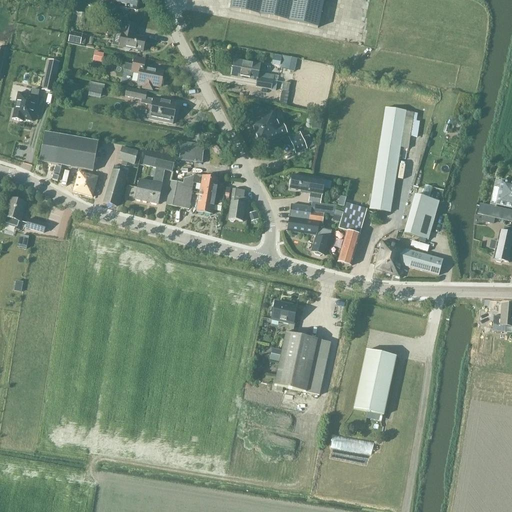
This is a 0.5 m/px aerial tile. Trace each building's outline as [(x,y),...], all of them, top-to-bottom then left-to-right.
[(99,0),(106,1),(106,3),(135,10),(137,0),(99,0)] [(323,0),(231,0),(230,10),(259,16),(317,29),(323,0)] [(115,32),(122,34),(119,47),(122,47),(124,51),(129,52),(132,49),(143,52),(146,38),(134,36),(136,26),(125,24),(125,25),(117,23),(115,32)] [(82,34),(70,32),(68,41),(80,44),(82,34)] [(104,54),(94,52),(92,61),(102,63),(104,54)] [(138,82),(142,83),(141,89),(152,92),(154,86),(161,87),(164,73),(144,69),(145,61),(134,59),(132,70),(140,72),(138,82)] [(295,62),(281,59),(280,67),(284,68),(283,69),(294,71),(295,62)] [(263,66),(259,65),(234,60),(231,75),(243,77),(243,79),(256,82),(255,88),(271,91),(274,76),(263,74),(262,78),(261,78),(263,66)] [(289,84),(283,82),(279,105),(285,106),(289,84)] [(126,88),(124,97),(141,101),(145,102),(145,99),(147,93),(126,88)] [(12,120),(22,122),(22,120),(32,122),(37,98),(38,91),(32,90),(30,96),(18,93),(12,120)] [(141,101),(140,104),(152,107),(150,119),(172,124),(176,104),(154,99),(153,100),(145,99),(145,102),(141,101)] [(376,168),(370,210),(390,214),(397,168),(400,148),(408,149),(410,137),(416,138),(419,122),(416,122),(417,115),(405,113),(385,110),(376,168)] [(283,125),(277,127),(272,114),(248,124),(258,147),(282,137),(281,137),(287,134),(283,125)] [(39,161),(82,168),(93,170),(98,141),(44,132),(39,161)] [(288,138),(295,155),(307,150),(307,149),(313,147),(308,136),(302,139),(300,133),(288,138)] [(202,164),(204,145),(181,142),(178,162),(202,164)] [(138,152),(121,147),(118,161),(122,162),(120,165),(127,167),(128,164),(134,165),(138,152)] [(176,157),(146,150),(142,166),(172,173),(176,157)] [(119,167),(114,166),(112,171),(112,170),(102,203),(116,208),(126,174),(118,172),(119,167)] [(79,172),(73,192),(92,198),(98,177),(79,172)] [(308,203),(311,203),(320,204),(323,189),(327,189),(329,182),(325,181),(293,175),(290,188),(309,191),(308,203)] [(183,184),(182,187),(193,189),(194,184),(201,185),(199,193),(215,196),(216,191),(218,180),(195,176),(194,176),(183,180),(183,184)] [(162,184),(138,179),(134,200),(157,205),(162,184)] [(511,208),(511,183),(501,181),(495,205),(511,208)] [(170,182),(165,206),(188,210),(193,189),(182,187),(183,184),(170,182)] [(242,223),(245,199),(243,198),(244,191),(232,189),(227,221),(242,223)] [(199,194),(196,213),(212,215),(213,206),(221,207),(222,202),(223,202),(223,199),(224,193),(224,192),(216,191),(215,196),(199,193),(199,194)] [(346,198),(339,196),(337,206),(343,208),(346,198)] [(427,240),(438,202),(415,196),(404,234),(427,240)] [(5,218),(3,224),(17,228),(19,222),(20,223),(26,204),(9,199),(4,218),(5,218)] [(336,207),(320,204),(311,203),(311,208),(291,205),(286,232),(315,236),(311,253),(313,253),(313,256),(320,258),(321,256),(324,256),(331,231),(321,229),(322,227),(323,215),(334,217),(336,207)] [(338,229),(346,232),(337,263),(350,267),(360,235),(359,235),(364,218),(366,218),(368,211),(345,204),(338,229)] [(480,204),(478,215),(484,216),(495,219),(500,220),(503,209),(480,204)] [(484,216),(483,222),(494,225),(495,219),(484,216)] [(43,234),(46,225),(28,219),(26,229),(43,234)] [(501,262),(508,263),(511,246),(511,235),(499,232),(493,260),(495,260),(496,262),(500,263),(501,262)] [(28,238),(21,236),(19,248),(26,250),(28,238)] [(394,264),(399,247),(381,242),(373,271),(383,274),(386,262),(394,264)] [(412,270),(417,253),(407,250),(407,249),(399,247),(394,264),(386,262),(383,274),(400,278),(403,267),(412,270)] [(442,260),(417,253),(412,270),(438,277),(442,260)] [(292,325),(295,309),(283,307),(283,305),(274,303),(270,320),(292,325)] [(511,306),(501,305),(499,326),(511,327),(511,306)] [(319,397),(330,344),(285,334),(273,387),(275,388),(275,392),(281,393),(282,389),(319,397)] [(490,356),(494,336),(482,334),(478,354),(490,356)] [(353,410),(354,410),(353,415),(357,415),(356,418),(363,420),(365,413),(383,417),(395,358),(366,351),(353,410)] [(376,449),(378,438),(336,430),(334,441),(376,449)]
